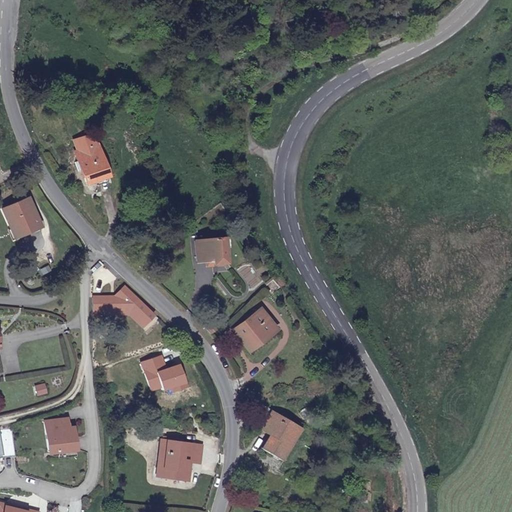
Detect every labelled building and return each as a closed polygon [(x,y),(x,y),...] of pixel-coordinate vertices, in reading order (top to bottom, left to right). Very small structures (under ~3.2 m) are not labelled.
[(75,151),(93,145),(89,134),(72,140),(75,151)] [(94,144),(93,145),(75,151),(74,152),(77,160),(80,170),(85,183),(94,179),(106,175),(94,144)] [(108,181),(106,175),(94,179),(96,185),(108,181)] [(33,228),(39,226),(27,198),(3,209),(11,228),(16,226),(19,234),(33,228)] [(11,228),(15,238),(34,230),(33,228),(19,234),(16,226),(11,228)] [(196,261),(205,260),(212,259),(212,263),(224,262),(222,238),(194,240),(196,261)] [(272,329),(258,311),(233,329),(247,348),(272,329)] [(203,317),(197,322),(204,329),(209,335),(215,329),(203,317)] [(299,427),(270,410),(259,428),(260,429),(261,428),(270,433),(262,446),(260,445),(259,447),(280,459),(281,458),(279,457),(296,427),(298,428),(299,427)] [(66,430),(65,421),(57,422),(58,431),(66,430)] [(42,424),(46,455),(73,452),(71,429),(66,430),(58,431),(57,422),(42,424)] [(0,452),(1,458),(13,457),(10,430),(0,430),(0,452)] [(160,442),(154,471),(164,472),(162,481),(184,485),(187,471),(171,469),(173,458),(180,459),(182,447),(160,442)] [(201,450),(182,447),(180,459),(173,458),(171,469),(187,471),(188,467),(197,468),(201,450)] [(164,472),(154,471),(153,479),(162,481),(164,472)] [(259,471),(254,489),(285,496),(289,477),(259,471)]
